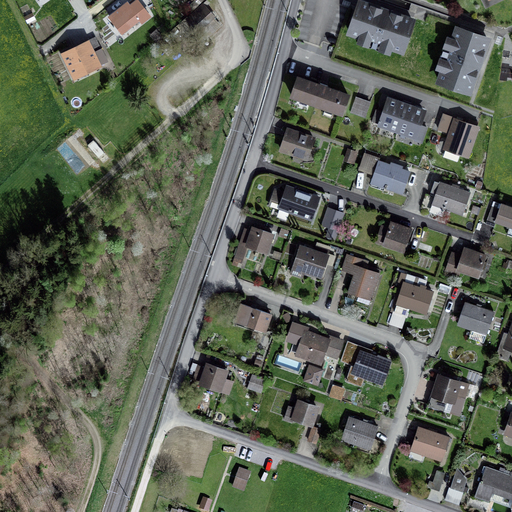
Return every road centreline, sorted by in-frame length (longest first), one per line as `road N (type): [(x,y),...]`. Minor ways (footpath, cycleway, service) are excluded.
road 1 (residential): [(215,279),(416,354),(377,486)]
road 2 (track): [(225,70),(0,274)]
road 3 (residential): [(215,279),(299,0)]
road 4 (track): [(81,511),(96,435),(0,327)]
road 5 (residential): [(377,486),(169,413)]
road 6 (residential): [(169,413),(215,279)]
